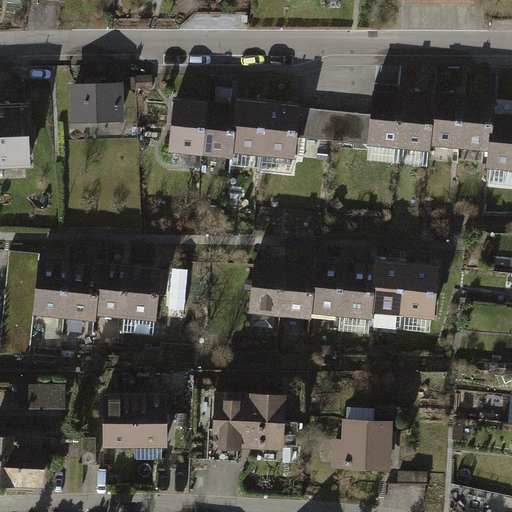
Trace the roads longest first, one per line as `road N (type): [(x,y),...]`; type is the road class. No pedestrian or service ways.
road 1 (residential): [(0,48),(511,48)]
road 2 (residential): [(0,508),(126,503),(236,511)]
